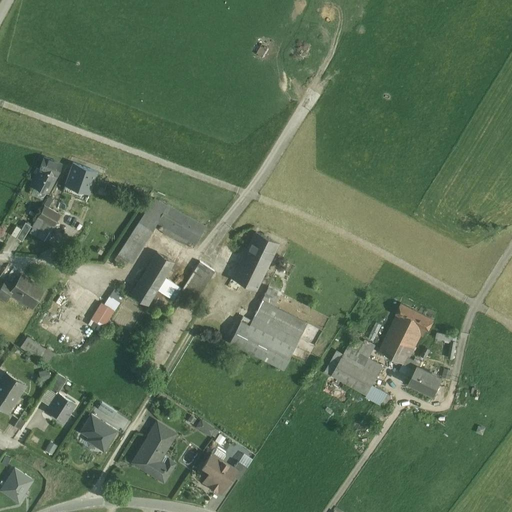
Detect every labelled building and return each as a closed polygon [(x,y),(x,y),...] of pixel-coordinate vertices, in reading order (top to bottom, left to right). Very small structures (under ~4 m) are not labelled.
[(62,163),(44,156),(40,168),(57,176),(62,163)] [(97,171),(73,162),(64,186),(88,195),(97,171)] [(57,176),(40,168),(31,184),(47,193),(57,176)] [(48,197),(44,204),(48,207),(52,199),(48,197)] [(155,197),(118,254),(128,261),(131,263),(151,232),(156,222),(166,204),(155,197)] [(48,207),(44,204),(36,216),(53,226),(60,214),(48,207)] [(166,204),(156,222),(163,226),(161,230),(166,235),(185,245),(185,243),(193,248),(205,224),(166,204)] [(53,226),(36,216),(31,225),(31,226),(33,228),(31,232),(44,240),(53,226)] [(16,237),(16,238),(22,241),(31,226),(31,225),(25,222),(16,237)] [(21,229),(16,226),(11,234),(16,237),(21,229)] [(279,243),(256,231),(248,249),(271,260),(279,243)] [(248,249),(246,248),(231,278),(256,290),(271,260),(248,249)] [(157,251),(140,278),(157,289),(165,277),(174,262),(157,251)] [(128,261),(118,254),(115,259),(125,266),(128,261)] [(214,271),(200,262),(183,289),(196,298),(214,271)] [(42,290),(22,276),(13,288),(11,292),(31,306),(42,290)] [(165,277),(157,289),(174,299),(181,287),(165,277)] [(157,289),(140,278),(131,294),(148,304),(157,289)] [(5,282),(0,289),(0,297),(6,301),(11,292),(13,288),(5,282)] [(103,303),(98,301),(88,321),(104,329),(122,293),(111,287),(103,303)] [(269,287),(262,301),(275,306),(281,293),(269,287)] [(275,306),(262,301),(252,321),(242,316),(229,342),(284,369),(307,322),(275,306)] [(434,319),(401,303),(396,314),(397,314),(426,329),(428,330),(434,319)] [(426,329),(397,314),(379,351),(395,359),(403,363),(406,364),(409,357),(421,334),(423,336),(426,329)] [(382,325),(376,322),(368,337),(374,340),(382,325)] [(438,334),(433,332),(427,343),(432,346),(436,338),(438,334)] [(438,333),(438,334),(436,338),(451,341),(451,340),(452,335),(438,333)] [(54,353),(27,336),(20,347),(47,364),(54,353)] [(356,338),(351,348),(368,357),(375,345),(364,339),(363,342),(356,338)] [(451,340),(451,341),(448,357),(453,358),(457,341),(451,340)] [(368,357),(351,348),(348,346),(344,354),(342,358),(377,377),(383,365),(368,357)] [(430,349),(425,347),(421,355),(426,357),(430,349)] [(332,377),(333,375),(342,358),(344,354),(340,351),(339,353),(335,351),(324,372),(332,377)] [(419,362),(409,357),(406,364),(415,369),(417,366),(418,366),(419,362)] [(377,377),(342,358),(333,375),(358,389),(367,394),(372,385),(377,377)] [(400,370),(412,376),(415,369),(406,364),(403,363),(401,367),(400,370)] [(418,366),(417,366),(415,369),(412,376),(409,383),(434,394),(442,377),(418,366)] [(49,370),(39,372),(41,381),(51,379),(49,370)] [(5,372),(0,379),(0,406),(7,411),(18,395),(10,389),(16,380),(5,372)] [(67,379),(57,373),(47,388),(57,394),(67,379)] [(367,394),(366,397),(382,406),(389,394),(372,385),(367,394)] [(367,394),(358,389),(356,392),(366,397),(367,394)] [(58,393),(48,410),(53,413),(52,415),(58,419),(59,417),(64,420),(75,404),(58,393)] [(112,417),(116,411),(100,400),(96,407),(112,417)] [(78,431),(86,436),(83,440),(102,451),(116,428),(89,412),(78,431)] [(196,419),(191,415),(188,420),(193,424),(196,419)] [(20,416),(14,425),(20,429),(26,420),(20,416)] [(214,427),(202,420),(198,426),(210,434),(214,427)] [(175,433),(156,421),(151,430),(167,440),(172,432),(175,434),(175,433)] [(218,430),(214,427),(210,434),(214,437),(218,430)] [(167,440),(151,430),(148,434),(149,435),(136,456),(138,458),(139,462),(138,465),(164,481),(175,463),(169,459),(163,467),(157,463),(169,442),(167,440)] [(219,432),(214,439),(221,444),(225,437),(219,432)] [(44,450),(52,453),(56,443),(48,440),(44,450)] [(233,467),(211,453),(202,467),(209,472),(204,481),(221,493),(232,476),(236,470),(233,467)] [(4,456),(1,462),(8,465),(10,458),(4,456)] [(247,467),(237,461),(233,467),(236,470),(232,476),(239,480),(247,467)] [(13,465),(0,484),(0,490),(18,502),(33,478),(13,465)]
